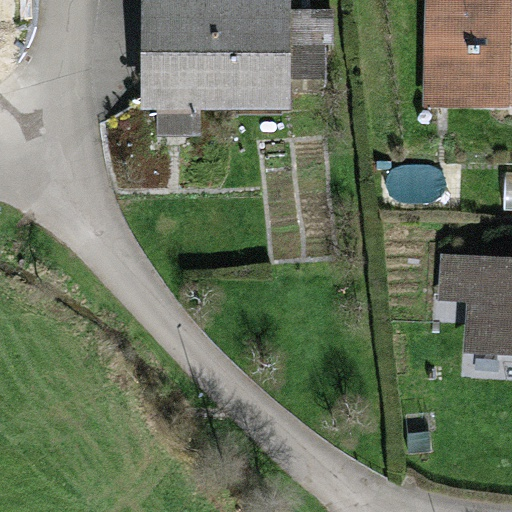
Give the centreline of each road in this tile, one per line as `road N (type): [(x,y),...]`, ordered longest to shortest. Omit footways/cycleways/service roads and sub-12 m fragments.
road 1 (residential): [(369,511),(156,328),(34,148)]
road 2 (residential): [(34,148),(65,0)]
